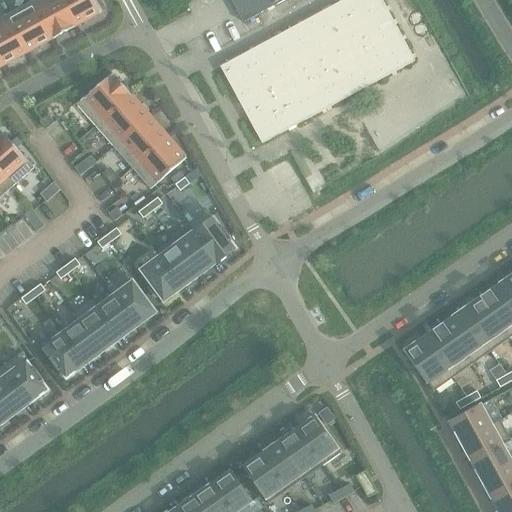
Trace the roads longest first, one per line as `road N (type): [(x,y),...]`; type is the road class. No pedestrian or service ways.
road 1 (residential): [(0,102),(144,26),(274,264)]
road 2 (residential): [(274,264),(0,467)]
road 3 (residential): [(511,115),(274,264)]
road 4 (residential): [(120,511),(328,365)]
road 5 (residential): [(328,365),(511,237)]
road 6 (residential): [(328,365),(401,500)]
